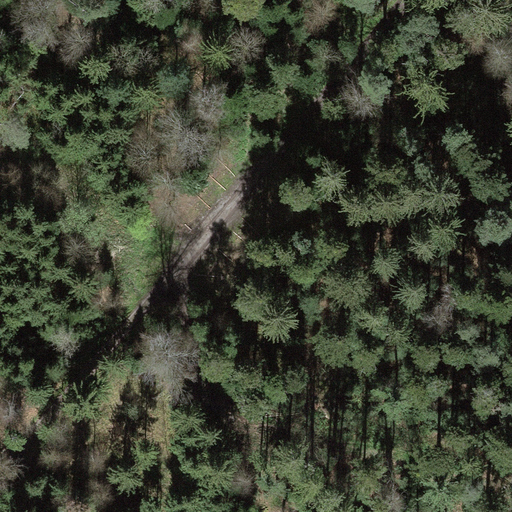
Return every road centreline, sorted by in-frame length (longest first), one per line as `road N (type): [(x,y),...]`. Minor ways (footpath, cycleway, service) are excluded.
road 1 (track): [(405,0),(0,474)]
road 2 (track): [(342,0),(251,140)]
